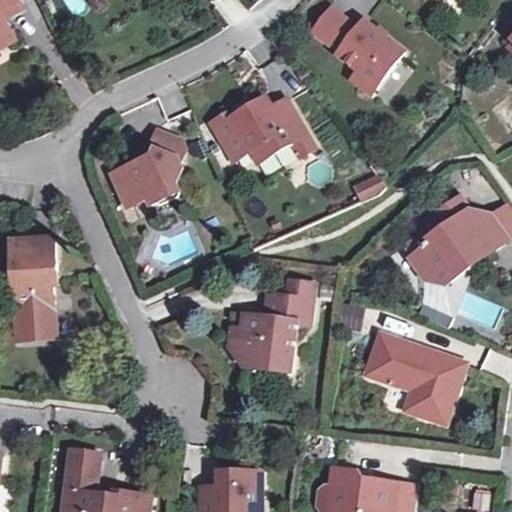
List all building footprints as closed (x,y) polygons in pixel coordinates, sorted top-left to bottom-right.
[(2,8),(16,0),(0,0),(0,46),(18,37),(6,16),(2,8)] [(25,6),(22,0),(16,0),(2,8),(6,16),(25,6)] [(355,76),(376,92),(409,48),(368,17),(360,25),(335,6),(318,29),(344,48),(340,52),(361,68),(355,76)] [(271,100),(236,119),(230,122),(227,117),(215,123),(237,161),(254,151),(274,141),(281,153),(299,143),(306,158),(320,150),(294,101),(277,110),(271,100)] [(233,114),(227,117),(230,122),(236,119),(233,114)] [(134,214),(176,196),(171,187),(183,180),(188,172),(185,168),(192,152),(186,141),(164,130),(152,149),(160,155),(117,174),(134,214)] [(274,141),(254,151),(260,164),(281,153),(274,141)] [(378,176),(355,188),(361,203),(379,195),(386,187),(378,176)] [(185,192),(183,180),(171,187),(176,196),(185,192)] [(447,280),(476,261),(474,255),(484,249),(488,253),(510,239),(492,211),(480,219),(463,194),(432,216),(441,231),(424,242),(428,249),(414,257),(428,279),(441,272),(447,280)] [(511,207),(507,200),(492,211),(510,239),(511,237),(511,207)] [(54,267),(62,267),(60,236),(16,238),(19,311),(23,310),(53,309),(56,309),(55,284),(54,267)] [(63,284),(62,267),(54,267),(55,284),(63,284)] [(297,276),(295,294),(314,298),(317,279),(297,276)] [(273,290),(270,315),(276,316),(280,292),(273,290)] [(246,328),(243,346),(256,364),(291,369),(298,323),(311,324),(314,298),(295,294),(280,292),(276,316),(270,315),(250,311),(246,328)] [(425,305),(419,315),(442,327),(447,317),(425,305)] [(53,309),(23,310),(23,315),(19,315),(20,340),(57,339),(56,314),(53,314),(53,309)] [(234,343),(243,346),(246,328),(237,326),(234,343)] [(426,346),(382,330),(368,372),(412,388),(405,410),(448,423),(471,361),(451,354),(447,362),(423,355),(426,346)] [(76,452),(68,511),(153,511),(155,499),(118,494),(118,499),(100,497),(106,456),(76,452)] [(257,494),(258,477),(224,472),(221,495),(206,493),(204,511),(265,511),(267,495),(257,494)] [(335,474),(332,495),(344,496),(341,511),(397,511),(400,490),(361,485),(361,477),(335,474)] [(269,478),(258,477),(257,494),(267,495),(269,478)] [(484,511),(489,511),(493,491),(474,489),(471,510),(484,511)] [(329,511),(341,511),(344,496),(332,495),(329,511)]
